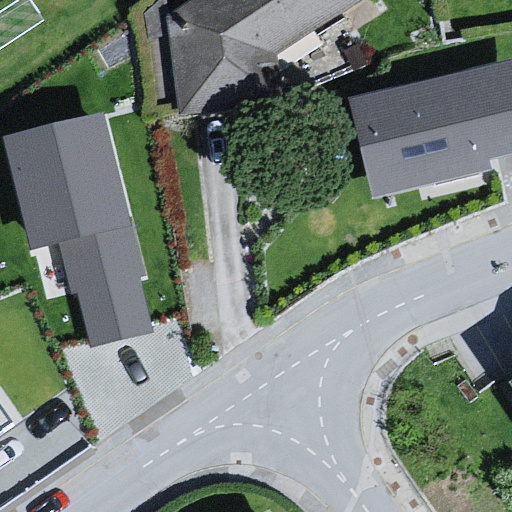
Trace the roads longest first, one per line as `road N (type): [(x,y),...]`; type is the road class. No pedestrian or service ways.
road 1 (residential): [(511,256),(417,294),(274,377)]
road 2 (residential): [(274,377),(82,511)]
road 3 (residential): [(274,377),(365,511)]
